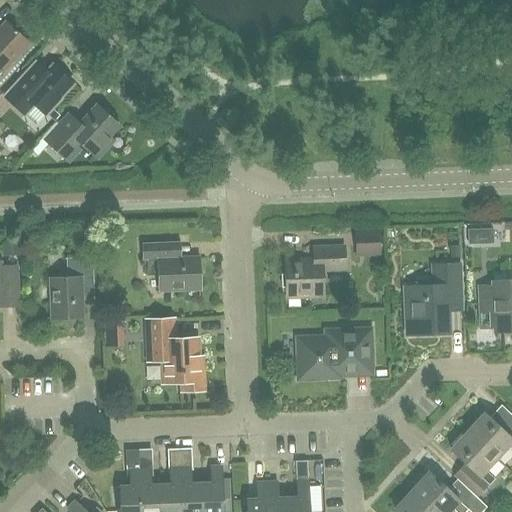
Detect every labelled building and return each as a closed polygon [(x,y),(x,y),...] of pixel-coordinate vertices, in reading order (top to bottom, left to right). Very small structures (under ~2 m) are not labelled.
[(29,43),(7,23),(0,29),(0,70),(2,73),(29,43)] [(37,62),(22,77),(5,96),(25,115),(35,105),(46,115),(55,106),(55,104),(73,84),(53,65),(47,71),(37,62)] [(15,66),(5,76),(6,77),(4,79),(9,84),(11,82),(21,71),(15,66)] [(119,126),(97,106),(80,125),(69,115),(46,141),(69,161),(83,145),(97,158),(107,147),(103,143),(119,126)] [(39,141),(32,149),(38,154),(45,146),(39,141)] [(357,254),(381,253),(380,231),(356,232),(357,254)] [(4,256),(19,256),(19,242),(4,242),(4,256)] [(180,258),(180,242),(142,244),(142,260),(146,260),(147,275),(160,275),(160,291),(200,289),(199,257),(180,258)] [(451,258),(460,258),(459,246),(451,246),(451,258)] [(287,297),(323,296),(322,270),(345,269),(344,247),(320,248),(320,260),(286,262),(287,297)] [(51,319),(84,318),(83,300),(94,299),(93,258),(65,259),(66,278),(50,278),(51,319)] [(1,268),(1,263),(0,262),(0,305),(17,305),(16,267),(1,268)] [(408,334),(448,332),(447,311),(462,310),(459,264),(434,265),(435,286),(406,287),(408,334)] [(478,285),(479,302),(480,330),(495,329),(496,332),(511,331),(511,283),(493,284),(493,285),(478,285)] [(174,339),(174,319),(147,320),(148,347),(162,346),(164,382),(182,381),(182,391),(204,391),(203,369),(199,369),(198,338),(174,339)] [(116,346),(133,346),(133,321),(117,320),(116,346)] [(300,378),(339,377),(338,370),(371,368),(370,330),(326,331),(326,338),(298,339),(300,378)] [(498,429),(484,415),(468,433),(497,461),(508,450),(511,453),(511,416),(510,415),(498,429)] [(477,499),(495,480),(487,472),(497,461),(468,433),(451,451),(465,464),(453,477),(465,488),(477,499)] [(192,483),(192,468),(193,468),(193,447),(179,448),(182,511),(203,511),(202,482),(192,483)] [(182,511),(179,448),(168,448),(169,468),(170,468),(171,484),(160,484),(161,511),(182,511)] [(309,511),(308,479),(308,459),(297,460),(297,480),(298,480),(299,496),(288,496),(289,511),(309,511)] [(223,511),(223,498),(222,482),(222,478),(221,466),(211,466),(212,482),(202,482),(203,511),(223,511)] [(151,484),(150,468),(139,469),(140,511),(161,511),(160,484),(151,484)] [(120,511),(140,511),(139,469),(129,469),(130,485),(119,486),(120,511)] [(454,499),(429,475),(412,493),(433,511),(447,511),(451,508),(455,511),(466,511),(468,510),(469,511),(482,511),(487,508),(477,499),(465,488),(454,499)] [(268,511),(268,509),(267,481),(257,482),(258,498),(247,498),(247,511),(268,511)] [(289,511),(288,496),(278,496),(277,481),(267,481),(268,509),(268,511),(289,511)] [(396,511),(433,511),(412,493),(395,511),(396,511)] [(87,511),(74,500),(67,508),(71,511),(87,511)]
